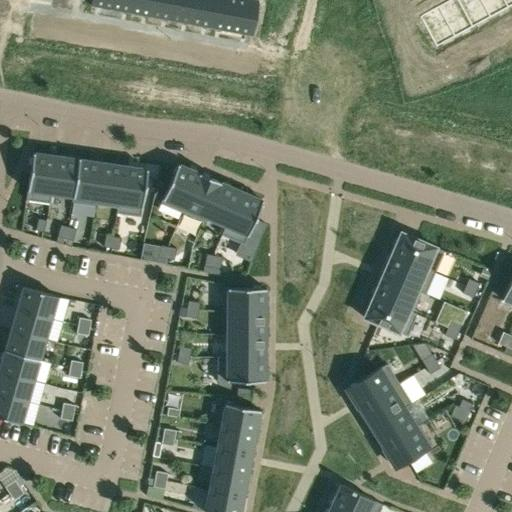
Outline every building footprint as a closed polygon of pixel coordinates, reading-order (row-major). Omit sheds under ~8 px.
[(91,0),(91,5),(111,9),(112,0),(91,0)] [(112,0),(111,9),(131,13),(133,0),(112,0)] [(133,0),(131,13),(151,16),(153,0),(133,0)] [(153,0),(151,16),(171,20),(174,0),(153,0)] [(174,0),(171,20),(191,24),(195,0),(174,0)] [(195,0),(191,24),(211,28),(215,0),(195,0)] [(215,0),(211,28),(230,31),(236,0),(215,0)] [(254,0),(236,0),(230,31),(251,35),(257,1),(254,0)] [(457,0),(449,0),(438,6),(455,37),(472,28),(457,0)] [(480,0),(457,0),(472,28),(490,18),(480,0)] [(503,0),(480,0),(490,18),(508,8),(503,0)] [(511,0),(503,0),(508,8),(511,6),(511,0)] [(438,6),(419,17),(436,47),(455,37),(438,6)] [(488,86),(480,95),(485,101),(494,92),(488,86)] [(29,174),(25,201),(49,204),(50,196),(56,156),(32,153),(29,174)] [(56,156),(50,196),(72,199),(78,159),(56,156)] [(72,199),(72,201),(95,204),(101,162),(78,159),(72,199)] [(101,162),(95,204),(117,208),(123,166),(101,162)] [(177,164),(161,201),(183,210),(199,173),(177,164)] [(117,208),(116,213),(140,216),(147,169),(123,166),(117,208)] [(199,173),(183,210),(204,219),(220,182),(199,173)] [(220,182),(204,219),(225,228),(241,191),(220,182)] [(225,228),(222,235),(244,245),(247,238),(255,219),(263,201),(241,191),(225,228)] [(38,219),(35,230),(43,232),(46,221),(38,219)] [(60,225),(57,235),(65,238),(68,227),(60,225)] [(68,227),(65,238),(73,240),(76,229),(68,227)] [(400,232),(391,254),(426,269),(436,247),(400,232)] [(105,235),(103,247),(111,248),(113,237),(105,235)] [(113,237),(111,248),(119,250),(121,238),(113,237)] [(160,245),(158,256),(166,258),(168,247),(160,245)] [(168,247),(166,258),(174,259),(176,248),(168,247)] [(206,254),(204,266),(212,267),(214,255),(206,254)] [(391,254),(382,275),(417,290),(426,269),(391,254)] [(214,255),(212,267),(220,269),(222,257),(214,255)] [(511,273),(501,298),(511,302),(511,273)] [(382,275),(373,296),(408,311),(417,290),(382,275)] [(468,278),(465,285),(476,290),(479,283),(468,278)] [(465,285),(462,293),(473,297),(476,290),(465,285)] [(22,287),(16,308),(51,318),(57,297),(22,287)] [(227,288),(227,311),(265,312),(265,288),(227,288)] [(373,296),(363,318),(399,333),(408,311),(373,296)] [(188,305),(187,313),(190,313),(197,314),(199,315),(200,307),(188,305)] [(16,308),(10,329),(45,339),(51,318),(16,308)] [(227,311),(227,334),(265,335),(265,312),(227,311)] [(187,313),(185,320),(197,323),(199,315),(197,314),(190,313),(187,313)] [(79,318),(77,326),(89,328),(91,320),(79,318)] [(450,320),(446,328),(457,332),(461,325),(450,320)] [(77,326),(76,333),(88,336),(89,328),(77,326)] [(446,328),(443,335),(454,340),(457,332),(446,328)] [(10,329),(4,350),(39,360),(45,339),(10,329)] [(502,333),(497,344),(505,347),(510,336),(502,333)] [(227,334),(226,358),(265,358),(265,335),(227,334)] [(4,350),(0,365),(0,370),(33,380),(39,360),(4,350)] [(180,352),(178,360),(190,362),(191,354),(180,352)] [(431,354),(421,360),(426,367),(435,361),(431,354)] [(226,358),(226,381),(265,382),(265,358),(226,358)] [(71,360),(69,368),(81,370),(83,362),(71,360)] [(178,360),(177,368),(188,370),(190,362),(178,360)] [(435,361),(426,367),(430,373),(439,367),(435,361)] [(69,368),(68,376),(80,378),(81,370),(69,368)] [(378,368),(346,388),(358,408),(391,388),(378,368)] [(0,370),(0,393),(27,401),(33,380),(0,370)] [(391,388),(358,408),(371,428),(403,408),(391,388)] [(0,393),(0,416),(21,423),(27,401),(0,393)] [(462,399),(458,407),(469,411),(472,404),(462,399)] [(63,403),(61,411),(73,413),(75,405),(63,403)] [(224,403),(220,425),(255,432),(259,411),(259,412),(260,410),(259,410),(224,403)] [(168,407),(166,415),(178,417),(179,410),(168,407)] [(458,407),(454,417),(464,421),(469,411),(458,407)] [(403,408),(371,428),(383,448),(415,428),(403,408)] [(61,411),(60,419),(72,421),(73,413),(61,411)] [(220,425),(216,447),(251,453),(255,432),(220,425)] [(164,428),(162,436),(174,438),(175,431),(164,428)] [(415,428),(383,448),(395,468),(398,466),(399,465),(428,448),(415,428)] [(162,436),(161,444),(173,446),(174,438),(162,436)] [(216,447),(212,467),(247,474),(251,453),(216,447)] [(212,467),(208,489),(243,496),(247,474),(212,467)] [(156,471),(154,479),(166,481),(167,473),(156,471)] [(154,479),(153,487),(164,489),(166,481),(154,479)] [(14,480),(5,487),(9,493),(19,487),(14,480)] [(340,484),(329,506),(342,511),(370,511),(376,501),(340,484)] [(19,487),(9,493),(14,500),(24,493),(19,487)] [(208,489),(204,511),(209,511),(239,511),(243,496),(208,489)]
